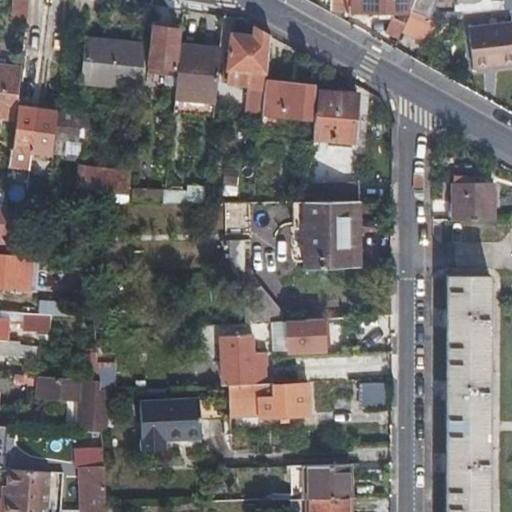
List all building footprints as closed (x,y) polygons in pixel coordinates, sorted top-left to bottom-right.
[(28,0),(13,0),(10,21),(25,24),(28,0)] [(411,13),(415,0),(354,0),(354,16),(370,16),(370,11),(382,11),(382,16),(403,16),(404,13),(411,13)] [(437,0),(415,0),(411,13),(430,20),(437,0)] [(163,94),(173,95),(176,69),(173,69),(178,30),(151,27),(146,65),(165,66),(163,82),(165,82),(163,94)] [(471,72),(511,67),(511,33),(511,27),(467,32),(471,72)] [(265,74),(265,73),(268,35),(256,28),(254,38),(233,35),(230,71),(265,74)] [(268,35),(265,73),(282,74),(284,44),(268,35)] [(143,46),(114,42),(85,39),(80,82),(138,89),(143,46)] [(176,69),(173,95),(173,99),(214,103),(219,49),(179,45),(176,69)] [(19,70),(0,67),(0,118),(12,120),(19,70)] [(261,114),(284,116),(308,118),(311,86),(264,81),(261,107),(261,114)] [(352,140),(353,118),(355,95),(318,91),(316,110),(313,110),(311,139),(352,142),(352,140)] [(243,121),(260,123),(261,114),(261,107),(245,106),(243,121)] [(16,150),(31,151),(36,108),(21,107),(16,150)] [(36,108),(31,151),(51,154),(56,110),(36,108)] [(59,115),(56,139),(86,144),(88,130),(83,118),(59,115)] [(248,187),(249,177),(250,167),(214,164),(213,184),(221,185),(248,187)] [(125,194),(126,184),(127,174),(78,168),(75,189),(125,194)] [(304,202),(357,201),(357,185),(306,183),(304,202)] [(493,219),(493,202),(493,185),(453,184),(452,219),(493,219)] [(247,200),(248,187),(221,185),(220,198),(247,200)] [(187,193),(163,193),(162,203),(186,203),(187,193)] [(249,231),(250,202),(225,201),(224,230),(249,231)] [(357,266),(357,201),(304,202),(291,202),(292,228),(302,228),(303,267),(357,266)] [(238,245),(229,246),(219,247),(219,255),(226,254),(227,275),(241,274),(238,245)] [(24,262),(0,259),(0,274),(23,277),(24,262)] [(443,511),(485,511),(487,274),(446,273),(443,511)] [(242,323),(269,321),(286,321),(257,291),(241,292),(242,323)] [(0,311),(1,312),(19,313),(20,298),(0,296),(0,311)] [(38,299),(37,312),(57,314),(58,300),(38,299)] [(1,312),(1,313),(1,315),(13,324),(29,325),(28,333),(55,336),(56,316),(19,313),(1,312)] [(385,345),(383,315),(337,318),(338,334),(369,332),(369,346),(385,345)] [(286,321),(287,335),(288,350),(325,348),(323,319),(286,321)] [(266,372),(265,352),(250,353),(250,334),(220,336),(222,385),(231,385),(253,384),(252,372),(266,372)] [(20,342),(0,341),(0,353),(20,354),(20,342)] [(84,352),(85,380),(98,381),(96,353),(84,352)] [(11,382),(34,384),(34,376),(11,374),(11,382)] [(33,395),(55,396),(77,397),(77,430),(107,432),(109,390),(99,391),(98,381),(85,380),(34,376),(34,384),(33,395)] [(379,381),(358,382),(359,408),(379,408),(379,381)] [(273,383),(260,383),(253,384),(231,385),(232,393),(256,392),(257,412),(308,410),(307,384),(273,386),(273,383)] [(141,449),(169,448),(198,447),(196,419),(218,418),(217,397),(195,398),(139,400),(141,449)] [(80,467),(78,511),(105,511),(106,505),(103,447),(74,448),(73,467),(80,467)] [(306,501),(349,501),(348,462),(302,463),(303,502),(306,501)] [(2,497),(0,511),(45,511),(47,468),(9,467),(8,484),(7,498),(2,497)] [(349,511),(349,501),(306,501),(305,511),(349,511)]
